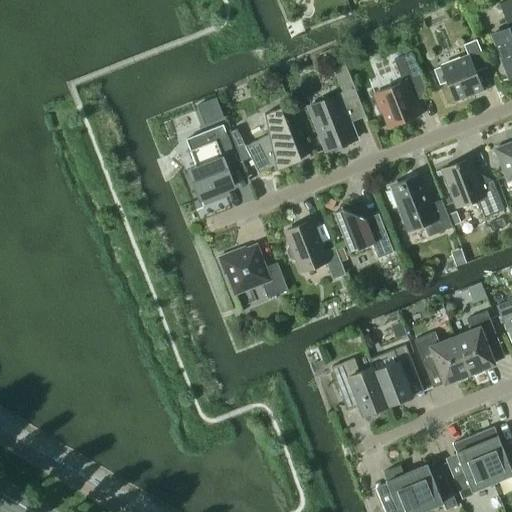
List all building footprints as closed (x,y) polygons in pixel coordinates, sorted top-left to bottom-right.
[(494,33),(511,78),(511,77),(511,0),(508,0),(499,4),(509,28),(494,33)] [(447,81),(454,100),(482,89),(475,72),(487,67),(476,40),(464,45),(468,56),(434,69),(440,84),(447,81)] [(403,83),(373,95),(380,112),(382,111),(388,126),(420,114),(411,91),(424,86),(411,52),(394,59),(403,83)] [(333,68),(344,95),(355,90),(345,64),(333,68)] [(309,107),(326,150),(356,139),(339,95),(309,107)] [(232,139),(241,161),(250,156),(259,173),(275,164),(277,170),(301,160),(280,107),(264,114),(269,134),(245,145),(240,135),(232,139)] [(223,124),(206,131),(186,139),(198,169),(189,172),(200,200),(234,186),(225,164),(237,159),(223,124)] [(511,142),(495,149),(508,181),(511,179),(511,142)] [(470,159),(443,169),(457,206),(477,199),(484,217),(504,210),(492,180),(480,185),(470,159)] [(399,186),(385,191),(392,209),(400,206),(409,230),(423,224),(428,236),(452,227),(441,200),(432,203),(430,199),(426,197),(419,178),(416,180),(412,178),(410,182),(409,182),(405,181),(404,184),(403,185),(402,184),(399,185),(399,186)] [(357,248),(374,242),(379,256),(393,250),(378,213),(365,218),(342,208),(342,209),(343,210),(337,222),(346,243),(357,247),(357,248)] [(455,211),(448,214),(452,225),(460,222),(455,211)] [(288,245),(286,250),(289,258),(294,260),(296,259),(301,271),(326,262),(332,279),(345,274),(335,247),(322,251),(310,220),(285,230),(291,244),(288,245)] [(235,250),(218,257),(224,274),(227,273),(235,294),(262,283),(267,298),(288,290),(277,262),(265,267),(256,245),(235,253),(235,250)] [(511,288),(510,284),(491,292),(505,328),(511,325),(511,288)] [(470,330),(454,336),(469,373),(494,364),(486,343),(497,339),(486,311),(466,319),(470,330)] [(469,373),(454,336),(438,342),(434,331),(414,339),(425,367),(436,363),(444,383),(469,373)] [(374,370),(388,405),(412,396),(403,374),(415,370),(405,345),(385,353),(370,359),(373,367),(374,370)] [(363,415),(388,405),(374,370),(373,367),(359,372),(354,358),(332,367),(343,395),(354,391),(363,415)] [(473,435),(477,444),(492,482),(511,473),(511,451),(505,454),(494,426),(473,435)] [(472,490),(492,482),(477,444),(473,435),(452,443),(464,472),(453,476),(462,498),(474,494),(472,490)] [(427,464),(406,473),(422,510),(442,502),(445,509),(457,505),(446,479),(435,483),(427,464)] [(418,511),(422,510),(406,473),(404,474),(400,465),(383,472),(387,481),(386,481),(394,501),(383,505),(385,511),(418,511)]
